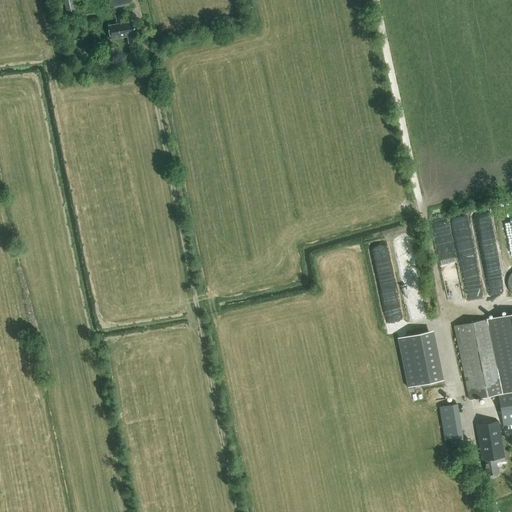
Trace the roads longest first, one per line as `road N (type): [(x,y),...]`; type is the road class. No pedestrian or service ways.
road 1 (track): [(370,0),(475,482)]
road 2 (track): [(239,511),(146,60)]
